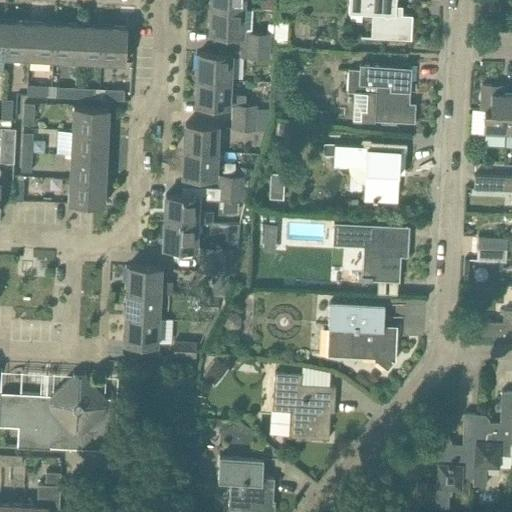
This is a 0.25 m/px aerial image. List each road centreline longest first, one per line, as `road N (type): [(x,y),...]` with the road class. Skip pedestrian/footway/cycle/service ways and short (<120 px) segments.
road 1 (unclassified): [(440,356),(458,48)]
road 2 (residential): [(160,0),(159,94),(138,104),(131,213),(114,242),(74,241)]
road 3 (unclassified): [(309,511),(429,379),(440,356)]
road 4 (residential): [(0,351),(71,354),(74,241)]
